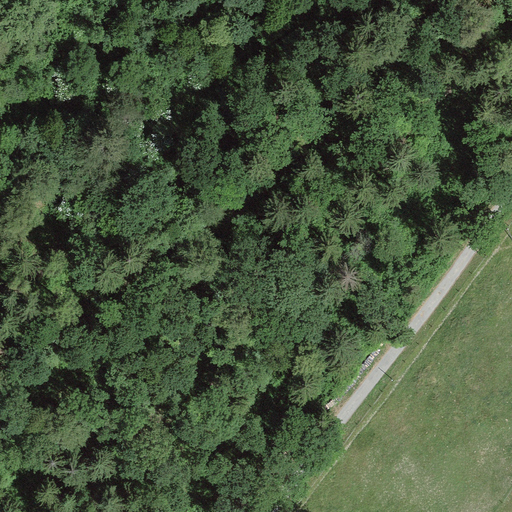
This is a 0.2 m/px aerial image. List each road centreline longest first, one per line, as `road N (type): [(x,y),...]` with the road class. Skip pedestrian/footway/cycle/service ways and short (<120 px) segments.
road 1 (track): [(421,0),(286,161),(172,240),(77,245),(0,218)]
road 2 (unclassified): [(266,511),(424,292),(511,196)]
